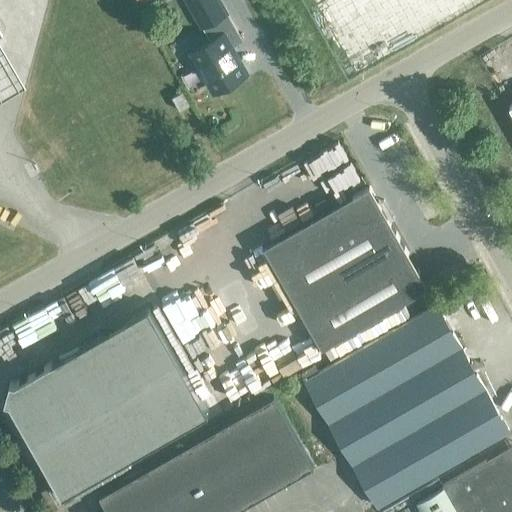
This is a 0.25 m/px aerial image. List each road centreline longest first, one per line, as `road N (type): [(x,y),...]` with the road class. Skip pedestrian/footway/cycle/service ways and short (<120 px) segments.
road 1 (unclassified): [(0,304),(396,81)]
road 2 (unclassified): [(511,282),(396,81)]
road 3 (unclassified): [(396,81),(511,14)]
